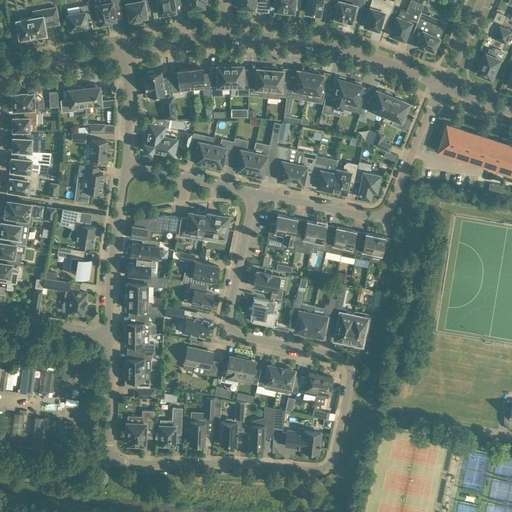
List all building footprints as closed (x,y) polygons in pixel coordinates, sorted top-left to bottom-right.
[(107,0),(107,2),(96,4),(96,5),(94,5),(95,11),(97,11),(99,23),(110,21),(110,19),(115,18),(113,9),(121,7),(119,0),(107,0)] [(139,0),(126,2),(129,18),(132,18),(132,20),(139,18),(139,16),(146,15),(145,9),(152,8),(150,0),(139,0)] [(180,0),(156,0),(159,13),(161,13),(161,14),(168,13),(167,11),(173,10),(172,8),(174,8),(174,4),(180,3),(180,0)] [(188,0),(189,7),(190,6),(191,8),(197,8),(197,6),(203,5),(202,0),(188,0)] [(275,8),(293,10),(294,0),(274,0),(274,1),(273,3),(274,5),(275,6),(275,8)] [(306,0),(304,11),(305,11),(320,14),(322,0),(329,2),(329,0),(306,0)] [(338,0),(339,0),(334,16),(336,17),(336,19),(342,21),(343,19),(351,21),(355,9),(361,11),(364,0),(338,0)] [(389,16),(394,0),(385,0),(386,0),(384,0),(370,0),(369,7),(364,24),(365,25),(365,27),(371,29),(372,27),(378,29),(383,14),(389,16)] [(417,21),(421,11),(424,4),(414,0),(410,0),(406,11),(407,11),(404,19),(396,16),(390,33),(391,33),(392,35),(396,37),(398,36),(403,38),(411,19),(417,21)] [(67,13),(68,19),(70,28),(87,25),(86,18),(92,17),(91,7),(90,3),(79,5),(80,11),(67,13)] [(16,20),(18,27),(17,27),(16,27),(16,28),(15,28),(15,29),(14,30),(14,31),(14,32),(15,33),(15,34),(16,34),(17,35),(18,35),(19,35),(20,37),(45,33),(44,26),(59,23),(56,6),(33,10),(34,16),(26,18),(16,20)] [(421,11),(417,21),(414,27),(422,30),(417,43),(419,44),(418,45),(424,48),(424,46),(433,50),(439,37),(434,35),(441,20),(421,11)] [(495,38),(507,43),(511,31),(500,26),(495,38)] [(492,78),(501,58),(493,55),(495,50),(490,48),(488,53),(487,52),(484,59),(481,65),(478,72),(484,74),(484,76),(490,78),(491,77),(492,78)] [(217,76),(210,76),(211,87),(211,95),(222,94),(222,88),(230,88),(229,64),(228,64),(228,63),(222,63),(222,65),(217,65),(217,76)] [(231,64),(229,64),(230,88),(237,88),(237,95),(249,94),(249,87),(249,78),(243,78),(242,64),(237,64),(237,63),(231,63),(231,64)] [(197,66),(189,67),(192,89),(211,87),(210,76),(210,72),(203,72),(202,67),(197,67),(197,66)] [(249,73),(249,78),(249,87),(260,88),(259,96),(267,96),(270,66),(262,66),(262,68),(257,67),(256,73),(249,73)] [(277,67),(270,66),(267,96),(279,97),(279,95),(286,95),(288,81),(282,80),(283,69),(277,69),(277,67)] [(177,76),(170,77),(173,91),(192,89),(189,67),(181,68),(182,69),(177,70),(177,76)] [(288,79),(288,81),(286,95),(304,98),(309,71),(297,69),(295,80),(288,79)] [(312,71),(309,71),(304,98),(322,102),(326,81),(322,80),(323,73),(318,73),(318,71),(312,69),(312,71)] [(161,93),(165,119),(169,119),(177,119),(173,91),(170,77),(170,76),(162,78),(161,72),(154,73),(152,71),(148,72),(147,74),(145,74),(145,76),(143,77),(146,92),(148,92),(148,95),(161,93)] [(342,107),(344,100),(349,80),(344,79),(345,77),(339,75),(338,77),(337,77),(332,95),(325,94),(321,111),(330,114),(332,105),(342,107)] [(348,109),(360,112),(364,99),(358,97),(362,84),(360,83),(361,82),(355,80),(354,82),(349,80),(344,100),(350,101),(348,109)] [(83,86),(85,104),(86,112),(94,111),(96,109),(96,107),(103,106),(102,95),(100,95),(99,84),(93,85),(93,83),(85,84),(85,86),(83,86)] [(75,105),(85,104),(83,86),(81,87),(81,85),(73,85),(73,87),(67,88),(68,98),(60,99),(61,109),(61,111),(75,110),(75,105)] [(375,110),(385,114),(392,95),(390,95),(391,93),(385,90),(384,92),(376,89),(372,98),(366,95),(364,99),(360,112),(358,118),(365,120),(367,114),(373,116),(375,110)] [(49,91),(49,107),(58,106),(57,90),(49,91)] [(13,108),(23,108),(36,107),(44,107),(44,101),(38,101),(38,100),(35,97),(33,97),(33,91),(26,92),(26,91),(19,91),(19,92),(12,92),(12,96),(10,96),(11,105),(13,104),(13,108)] [(392,95),(385,114),(393,117),(391,124),(402,129),(407,116),(403,114),(408,102),(401,99),(402,97),(395,94),(394,96),(392,95)] [(36,123),(36,107),(23,108),(23,116),(13,116),(13,117),(11,117),(11,123),(13,123),(13,129),(25,129),(29,129),(29,123),(36,123)] [(231,108),(231,116),(247,116),(247,108),(231,108)] [(137,116),(137,118),(146,118),(146,113),(143,110),(137,110),(137,116)] [(169,119),(165,119),(153,118),(152,123),(148,122),(146,132),(147,132),(145,141),(144,141),(142,150),(151,152),(152,150),(165,153),(165,154),(174,156),(176,146),(177,139),(163,136),(165,127),(168,127),(169,119)] [(280,127),(280,128),(288,130),(290,121),(281,120),(281,122),(280,127)] [(453,127),(454,124),(445,121),(441,132),(442,132),(444,133),(438,150),(511,173),(511,146),(455,128),(453,127)] [(88,132),(103,132),(104,123),(87,123),(88,132)] [(12,149),(18,150),(34,150),(34,146),(35,146),(36,146),(37,146),(37,145),(38,144),(38,143),(39,129),(29,129),(25,129),(25,136),(13,136),(13,142),(11,142),(10,147),(12,148),(12,149)] [(71,140),(85,141),(86,132),(71,131),(71,140)] [(206,163),(208,164),(212,142),(204,141),(205,135),(193,132),(192,137),(190,147),(197,149),(194,161),(199,162),(199,164),(206,165),(206,163)] [(247,172),(249,172),(253,150),(246,148),(247,140),(235,137),(234,141),(231,156),(238,157),(235,169),(240,170),(240,172),(247,174),(247,172)] [(375,137),(372,143),(372,144),(388,151),(388,150),(389,150),(392,144),(375,137)] [(224,155),(231,156),(234,141),(221,138),(220,144),(212,142),(208,164),(209,164),(209,166),(216,167),(216,165),(221,166),(224,155)] [(107,140),(97,139),(91,139),(89,158),(96,158),(95,160),(97,160),(98,161),(100,161),(101,161),(102,160),(102,159),(105,159),(107,140)] [(265,163),(272,165),(276,146),(255,141),(253,150),(249,172),(250,173),(250,175),(257,176),(257,174),(262,175),(265,163)] [(283,182),(289,183),(294,162),(287,160),(290,147),(276,144),(276,146),(272,165),(280,166),(277,179),(284,180),(283,182)] [(21,170),(38,172),(39,162),(49,163),(51,151),(34,150),(18,150),(17,156),(11,156),(11,159),(10,160),(10,161),(9,162),(9,163),(9,164),(10,165),(10,166),(10,169),(21,170)] [(313,172),(316,161),(317,153),(303,150),(301,163),(294,162),(289,183),(296,185),(296,183),(303,184),(306,170),(313,172)] [(359,160),(358,164),(354,180),(360,182),(358,196),(372,199),(374,190),(376,190),(376,192),(383,174),(380,174),(369,171),(371,163),(359,160)] [(323,190),(331,191),(335,171),(327,169),(328,163),(316,161),(313,172),(312,177),(318,179),(316,186),(324,188),(323,190)] [(354,182),(354,180),(358,164),(348,162),(344,164),(343,169),(336,167),(335,171),(331,191),(338,193),(338,191),(346,192),(348,180),(354,182)] [(99,166),(90,165),(79,163),(77,175),(86,176),(84,190),(81,190),(80,201),(88,202),(89,202),(90,191),(93,191),(93,192),(94,194),(97,194),(99,193),(99,192),(100,192),(103,173),(98,172),(99,166)] [(38,172),(21,170),(20,177),(10,176),(9,182),(7,182),(6,187),(8,188),(8,189),(27,192),(29,184),(36,185),(38,172)] [(48,195),(57,197),(58,183),(50,182),(48,195)] [(489,189),(503,191),(504,185),(490,183),(489,189)] [(19,217),(18,223),(23,224),(31,225),(32,215),(29,212),(30,203),(8,199),(7,205),(5,204),(3,213),(5,214),(5,215),(19,217)] [(45,219),(53,221),(56,207),(47,205),(45,219)] [(62,208),(60,223),(78,230),(75,242),(92,245),(93,242),(94,242),(95,236),(94,236),(95,226),(85,225),(86,221),(80,220),(81,211),(62,208)] [(188,236),(205,239),(209,213),(207,212),(207,214),(203,214),(202,212),(198,211),(197,213),(189,211),(188,217),(181,216),(178,234),(188,236)] [(209,213),(205,239),(224,242),(227,225),(228,224),(229,220),(228,219),(228,215),(225,215),(225,213),(220,212),(219,214),(209,213)] [(130,235),(143,238),(150,239),(152,230),(161,231),(162,229),(176,231),(177,226),(179,216),(170,215),(169,219),(163,218),(164,214),(164,213),(134,219),(134,220),(135,220),(134,224),(131,224),(132,224),(130,235)] [(267,238),(282,241),(287,216),(277,214),(275,223),(270,222),(267,238)] [(282,241),(296,244),(300,228),(295,227),(297,218),(287,216),(282,241)] [(12,242),(16,243),(25,244),(27,238),(21,237),(23,224),(18,223),(1,220),(0,226),(0,234),(13,236),(12,242)] [(312,244),(313,239),(316,222),(307,220),(305,229),(300,228),(296,244),(296,245),(302,247),(303,242),(312,244)] [(322,244),(327,245),(329,234),(324,233),(326,224),(316,222),(313,239),(322,241),(322,244)] [(326,250),(340,253),(346,228),(336,226),(334,235),(329,234),(327,245),(326,250)] [(355,257),(356,253),(359,240),(353,239),(355,230),(346,228),(340,253),(340,254),(355,257)] [(362,250),(371,252),(375,234),(365,232),(363,242),(359,240),(356,253),(361,255),(362,250)] [(375,234),(371,252),(380,254),(380,256),(385,257),(388,247),(383,246),(385,236),(375,234)] [(129,254),(140,256),(151,257),(157,258),(159,240),(150,239),(143,238),(142,243),(131,242),(130,247),(128,248),(128,252),(130,253),(129,254)] [(5,261),(12,262),(19,264),(21,252),(14,251),(16,243),(12,242),(0,240),(0,253),(6,255),(5,261)] [(79,275),(88,277),(91,259),(83,257),(84,250),(58,246),(57,254),(71,256),(69,269),(79,271),(79,275)] [(201,254),(209,255),(210,248),(202,247),(201,254)] [(179,259),(193,262),(195,254),(174,249),(172,256),(179,258),(179,259)] [(127,274),(141,275),(149,275),(151,257),(140,256),(140,261),(129,260),(128,266),(126,267),(126,271),(128,273),(127,274)] [(12,262),(5,261),(0,260),(0,280),(16,283),(18,272),(10,270),(12,262)] [(192,275),(215,280),(216,278),(217,279),(219,272),(217,271),(218,266),(195,261),(192,275)] [(313,269),(312,275),(319,277),(321,270),(313,269)] [(45,270),(44,277),(55,279),(57,272),(45,270)] [(264,294),(280,298),(282,287),(277,285),(279,275),(256,270),(256,273),(254,274),(253,278),(254,280),(253,285),(266,288),(264,294)] [(350,275),(340,273),(339,281),(348,282),(350,275)] [(125,288),(125,294),(147,295),(152,295),(153,286),(167,286),(169,277),(163,277),(149,275),(141,275),(141,282),(127,281),(127,288),(125,288)] [(43,288),(43,286),(44,279),(36,277),(35,286),(43,288)] [(44,279),(43,286),(65,289),(64,298),(64,300),(65,302),(67,303),(69,303),(67,312),(83,314),(84,306),(86,306),(87,300),(86,299),(87,292),(71,289),(69,289),(70,281),(60,279),(55,279),(44,277),(44,279)] [(372,287),(373,280),(366,279),(365,286),(372,287)] [(213,293),(210,292),(205,291),(207,284),(190,281),(188,293),(193,294),(191,304),(210,308),(213,293)] [(340,282),(336,297),(335,305),(341,306),(346,283),(340,282)] [(39,312),(43,288),(35,286),(31,310),(39,312)] [(371,294),(372,289),(359,286),(357,300),(361,301),(363,295),(365,293),(371,294)] [(294,304),(301,305),(304,291),(297,289),(294,304)] [(140,308),(139,315),(144,315),(163,315),(164,307),(158,307),(158,305),(152,305),(146,302),(147,295),(125,294),(125,301),(127,301),(126,307),(140,308)] [(279,302),(253,296),(253,297),(254,297),(253,302),(253,301),(252,307),(249,306),(249,307),(251,307),(250,315),(251,315),(251,314),(253,315),(253,316),(252,320),(252,321),(274,325),(273,324),(276,312),(279,313),(279,312),(274,311),(276,302),(279,302)] [(313,312),(308,334),(315,336),(316,334),(322,335),(327,315),(326,315),(327,313),(333,314),(335,305),(336,297),(330,296),(328,302),(325,302),(322,314),(313,312)] [(164,314),(174,316),(186,318),(183,331),(204,335),(204,333),(206,333),(207,328),(205,328),(207,319),(192,316),(193,310),(166,304),(164,314)] [(301,333),(308,334),(313,312),(299,309),(295,330),(302,331),(301,333)] [(341,341),(347,343),(354,313),(355,310),(354,309),(353,311),(346,310),(346,312),(340,310),(334,338),(341,339),(341,341)] [(354,313),(347,343),(354,344),(355,342),(361,344),(364,330),(367,330),(370,317),(354,313)] [(125,324),(124,333),(144,333),(144,315),(139,315),(136,315),(136,322),(127,322),(127,324),(126,324),(125,324)] [(136,344),(136,351),(144,351),(154,351),(154,343),(144,343),(144,333),(124,333),(124,344),(125,344),(125,343),(136,344)] [(187,346),(183,368),(193,370),(194,365),(205,367),(204,372),(216,375),(219,361),(211,360),(212,356),(210,355),(207,352),(208,350),(187,346)] [(2,357),(22,360),(22,354),(3,351),(2,357)] [(124,369),(144,369),(150,369),(150,358),(144,358),(144,351),(136,351),(136,358),(127,358),(127,360),(125,360),(124,369)] [(22,360),(41,362),(42,356),(22,354),(22,360)] [(237,383),(238,374),(242,356),(236,355),(236,356),(229,355),(227,365),(223,365),(221,371),(223,371),(221,380),(236,383),(237,383)] [(41,362),(61,365),(62,359),(42,356),(41,362)] [(244,381),(257,383),(260,367),(254,366),(255,360),(248,359),(248,357),(242,356),(238,374),(245,376),(244,381)] [(62,359),(61,365),(81,368),(81,362),(62,359)] [(265,387),(276,390),(281,367),(278,366),(278,365),(277,366),(276,365),(275,364),(271,363),(270,364),(268,364),(267,369),(260,367),(257,383),(257,384),(264,386),(265,387)] [(25,364),(21,390),(33,392),(36,366),(25,364)] [(53,367),(41,365),(39,378),(44,379),(44,385),(50,386),(53,367)] [(296,392),(296,391),(300,375),(293,374),(294,369),(292,369),(291,367),(288,367),(287,368),(285,367),(285,366),(284,366),(284,368),(281,367),(276,390),(288,392),(289,391),(296,392)] [(58,393),(71,395),(74,369),(61,367),(58,393)] [(136,380),(136,387),(150,387),(150,379),(144,379),(144,369),(124,369),(124,380),(125,379),(136,380)] [(296,391),(316,395),(320,374),(308,371),(307,377),(300,375),(296,391)] [(320,374),(316,395),(328,397),(332,376),(320,374)] [(216,385),(214,393),(221,395),(223,386),(216,385)] [(155,387),(150,387),(136,387),(134,387),(134,397),(155,397),(155,387)] [(204,411),(204,416),(214,417),(215,404),(215,396),(205,396),(204,411)] [(234,417),(237,417),(244,417),(244,407),(244,401),(235,399),(234,417)] [(264,421),(274,422),(274,407),(265,405),(264,421)] [(159,424),(159,443),(160,443),(160,444),(167,445),(167,443),(174,443),(175,432),(181,433),(182,407),(172,406),(172,419),(168,419),(168,424),(159,424)] [(274,407),(274,422),(273,427),(283,428),(285,409),(274,407)] [(313,408),(312,415),(325,417),(325,418),(327,411),(313,408)] [(127,421),(126,438),(128,438),(128,443),(129,443),(131,445),(135,446),(137,443),(144,444),(145,426),(153,426),(154,410),(142,409),(142,416),(128,415),(127,421)] [(204,416),(204,411),(190,411),(190,420),(189,443),(204,443),(205,420),(204,420),(204,416)] [(13,412),(9,442),(18,443),(19,438),(25,439),(26,433),(19,432),(22,413),(13,412)] [(31,445),(38,447),(43,418),(35,417),(31,445)] [(332,419),(325,418),(325,417),(324,422),(327,427),(330,427),(332,419)] [(236,444),(237,421),(233,421),(233,419),(231,418),(227,418),(225,419),(225,421),(221,420),(221,429),(219,431),(219,435),(220,437),(220,444),(221,444),(224,445),(226,445),(228,444),(236,444)] [(65,424),(62,449),(68,450),(72,425),(65,424)] [(264,445),(265,424),(250,424),(249,445),(250,445),(250,446),(257,446),(257,445),(264,445)] [(302,449),(318,451),(321,432),(304,430),(304,432),(287,430),(285,445),(302,447),(302,449)] [(9,451),(29,453),(30,448),(30,442),(21,441),(21,446),(10,445),(9,451)] [(29,453),(48,456),(49,450),(30,448),(29,453)] [(49,450),(48,456),(68,459),(69,453),(55,451),(49,450)]
